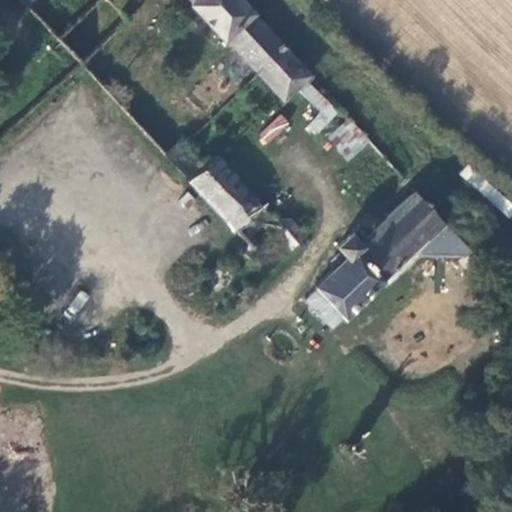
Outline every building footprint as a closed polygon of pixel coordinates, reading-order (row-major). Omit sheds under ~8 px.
[(285,49),(239,0),(188,0),(192,3),(189,8),(222,43),(226,40),(257,74),(285,49)] [(285,49),(257,74),(282,101),(309,76),(285,49)] [(301,95),(320,112),(308,126),(317,134),(339,110),(310,84),(301,95)] [(204,170),(180,144),(166,158),(249,249),(243,255),(254,267),(284,238),(294,249),(308,238),(293,222),(270,217),(217,159),(204,170)] [(464,254),(469,249),(417,194),(367,241),(358,233),(337,252),(344,258),(333,267),(336,270),(316,288),(343,318),(383,281),(387,284),(419,253),(464,254)] [(254,267),(264,279),(294,249),(284,238),(254,267)] [(331,329),(343,318),(316,288),(304,299),(331,329)] [(233,340),(183,375),(194,390),(244,356),(233,340)]
